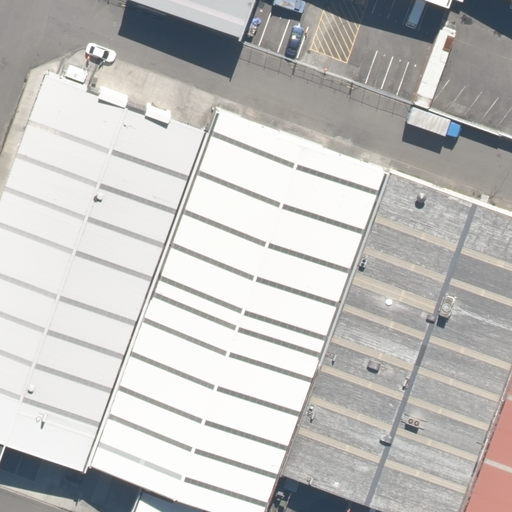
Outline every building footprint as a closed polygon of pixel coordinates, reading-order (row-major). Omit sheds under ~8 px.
[(144,0),(237,32),(248,0),(144,0)] [(0,144),(0,439),(70,464),(73,456),(187,124),(26,69),(0,144)] [(252,511),(266,469),(370,169),(192,108),(187,124),(73,456),(236,511),(252,511)] [(391,511),(438,511),(511,309),(511,217),(370,169),(266,469),(339,492),(391,511)] [(511,511),(511,309),(438,511),(511,511)] [(391,511),(339,492),(332,511),(391,511)]
